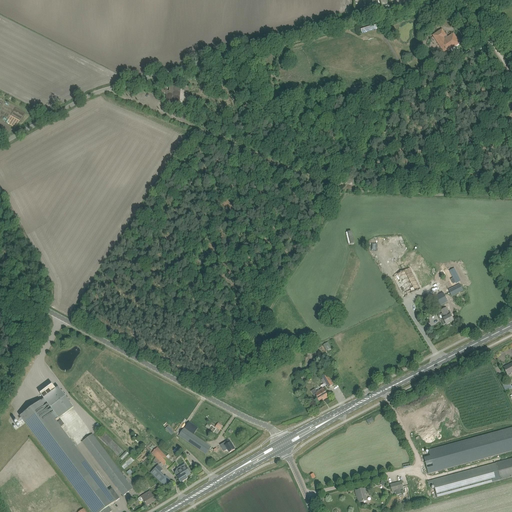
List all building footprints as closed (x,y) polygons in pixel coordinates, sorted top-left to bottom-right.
[(442,29),(432,36),(444,54),(460,43),(453,33),(447,37),(442,29)] [(427,250),(409,259),(422,287),(441,277),(427,250)] [(393,275),(402,297),(420,290),(411,268),(393,275)] [(454,269),(450,271),(454,279),(451,280),(453,284),(456,282),(456,283),(461,281),(454,269)] [(452,297),(463,291),(460,284),(448,290),(452,297)] [(443,293),(432,298),(437,307),(448,302),(443,293)] [(442,314),(440,315),(442,319),(441,320),(443,325),(446,324),(446,325),(453,321),(450,315),(446,308),(441,311),(442,314)] [(262,351),(258,346),(254,350),(258,355),(262,351)] [(333,385),(327,373),(321,376),(328,388),(333,385)] [(21,416),(26,423),(89,507),(88,507),(91,511),(111,511),(112,511),(109,507),(120,499),(113,489),(108,492),(55,421),(73,408),(59,388),(21,416)] [(328,397),(327,396),(323,389),(317,392),(315,389),(311,391),(313,396),(315,395),(318,401),(322,399),(323,400),(328,397)] [(193,434),(195,430),(197,432),(199,429),(197,428),(189,422),(185,429),(184,428),(179,436),(206,454),(211,447),(193,434)] [(171,435),(172,434),(174,432),(168,426),(165,429),(171,435)] [(511,427),(428,450),(430,457),(424,458),(428,474),(476,461),(511,451),(511,427)] [(82,442),(107,474),(123,496),(133,489),(92,435),(82,442)] [(112,441),(108,445),(119,456),(123,452),(112,441)] [(228,444),(222,448),(224,452),(228,450),(229,453),(235,450),(231,443),(228,444)] [(152,453),(154,455),(160,461),(164,465),(165,466),(167,468),(173,463),(169,460),(166,457),(157,448),(152,453)] [(429,486),(434,485),(437,497),(511,476),(511,458),(427,482),(429,486)] [(170,480),(166,476),(165,476),(160,472),(162,470),(163,469),(161,468),(158,465),(151,473),(163,485),(164,486),(169,481),(170,480)] [(188,479),(186,476),(190,473),(185,465),(182,468),(181,466),(179,467),(180,469),(179,470),(180,472),(176,475),(177,477),(181,483),(188,479)] [(402,482),(390,485),(392,491),(395,490),(396,495),(401,494),(400,489),(403,488),(403,487),(402,482)] [(367,494),(367,493),(365,489),(355,491),(356,495),(357,495),(359,503),(367,501),(365,494),(367,494)] [(143,500),(147,506),(156,500),(149,491),(138,498),(138,499),(140,501),(141,501),(143,500)]
